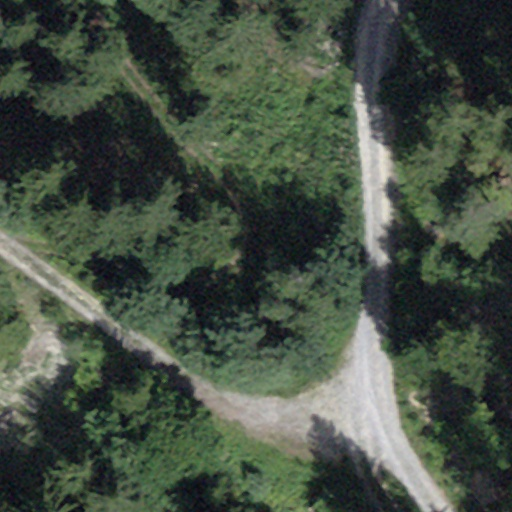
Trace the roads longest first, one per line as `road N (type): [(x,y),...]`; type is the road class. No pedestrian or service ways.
road 1 (track): [(438,511),(362,423),(379,174),(366,35),(390,0)]
road 2 (track): [(362,423),(243,407),(166,365),(0,251)]
